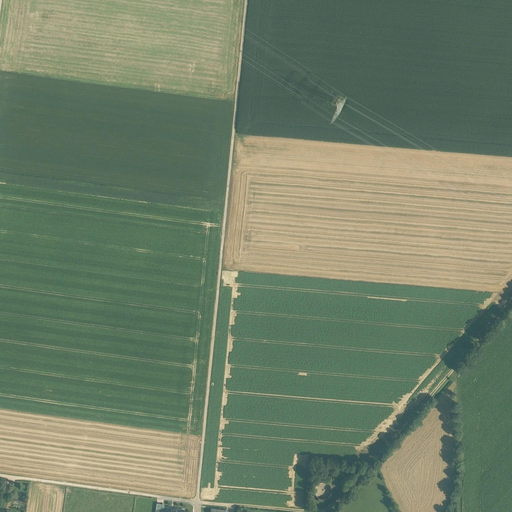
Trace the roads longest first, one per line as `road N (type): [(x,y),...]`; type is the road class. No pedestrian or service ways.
road 1 (track): [(196,502),(246,0)]
road 2 (track): [(196,502),(330,509),(511,299)]
road 3 (track): [(0,474),(151,496)]
